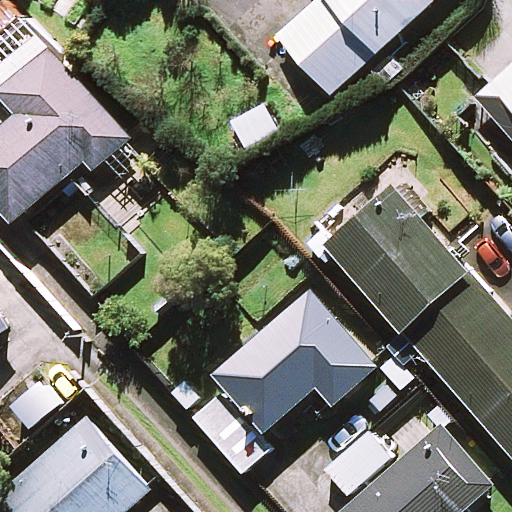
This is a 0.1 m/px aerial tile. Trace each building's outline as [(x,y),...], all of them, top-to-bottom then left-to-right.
[(0,0),(0,37),(21,18),(4,0),(0,0)] [(325,0),(286,36),(339,95),(446,0),(325,0)] [(140,135),(59,48),(16,88),(35,109),(0,140),(0,192),(27,221),(93,160),(103,170),(140,135)] [(511,74),(485,100),(511,129),(511,74)] [(322,234),(312,244),(326,259),(336,250),(511,442),(511,314),(458,255),(462,252),(387,169),(319,231),(322,234)] [(385,365),(314,289),(223,374),(276,431),(325,386),(343,405),(385,365)] [(0,339),(18,328),(0,301),(0,339)] [(276,450),(226,394),(201,416),(251,472),(276,450)] [(469,511),(501,483),(429,404),(396,434),(413,452),(347,511),(469,511)] [(134,511),(160,488),(94,415),(0,499),(0,511),(134,511)] [(398,458),(375,432),(333,468),(356,494),(398,458)]
